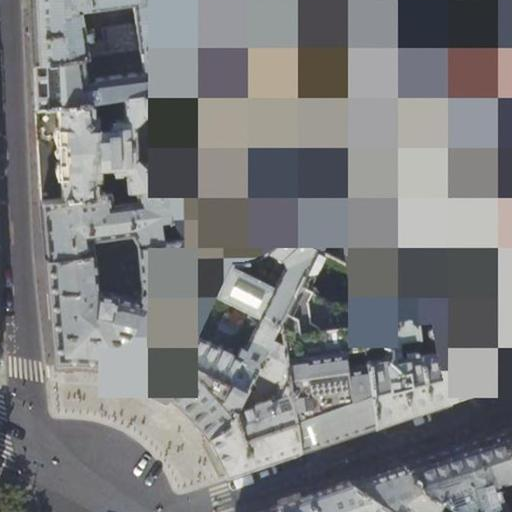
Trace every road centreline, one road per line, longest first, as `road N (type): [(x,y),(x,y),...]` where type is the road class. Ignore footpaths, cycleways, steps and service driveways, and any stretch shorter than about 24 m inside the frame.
road 1 (residential): [(8,0),(27,443)]
road 2 (tertiary): [(182,511),(511,401)]
